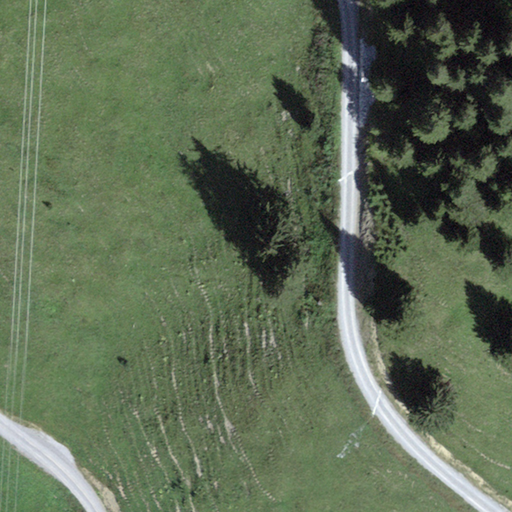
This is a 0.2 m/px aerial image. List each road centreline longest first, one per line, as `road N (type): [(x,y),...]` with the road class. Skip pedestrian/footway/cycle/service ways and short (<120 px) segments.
road 1 (track): [(498,511),(393,422),(357,357),(348,281),(363,111),(347,0)]
road 2 (track): [(0,422),(57,464),(97,511)]
